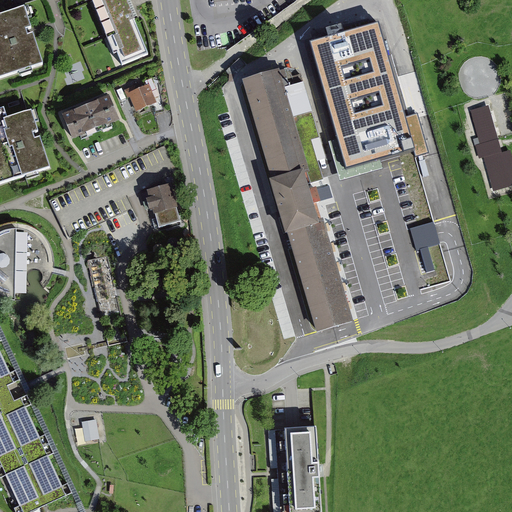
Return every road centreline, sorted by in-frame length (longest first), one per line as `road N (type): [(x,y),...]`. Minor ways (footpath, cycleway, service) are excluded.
road 1 (secondary): [(222,385),(210,235),(169,0)]
road 2 (residential): [(511,321),(435,346),(336,351),(269,379),(222,385)]
road 3 (track): [(183,87),(308,0)]
road 4 (secondary): [(229,511),(222,385)]
